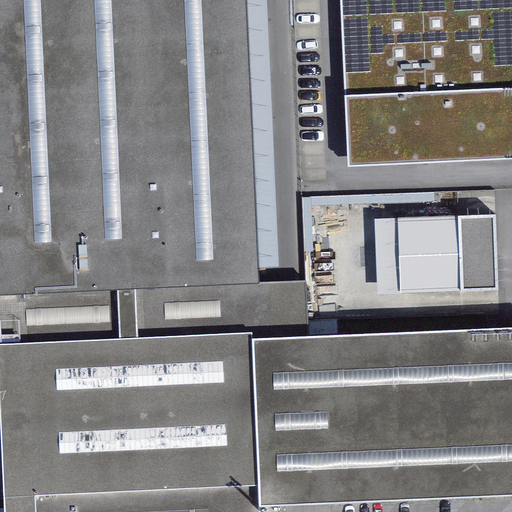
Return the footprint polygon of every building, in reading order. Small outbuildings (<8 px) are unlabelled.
[(0,0),(0,293),(103,290),(285,284),(275,0),(0,0)] [(511,0),(346,0),(351,93),(511,85),(511,0)] [(511,85),(351,93),(354,164),(511,156),(511,85)] [(503,187),(311,196),(316,316),(509,308),(503,187)] [(260,511),(260,506),(511,496),(511,326),(0,347),(0,372),(5,511),(260,511)]
